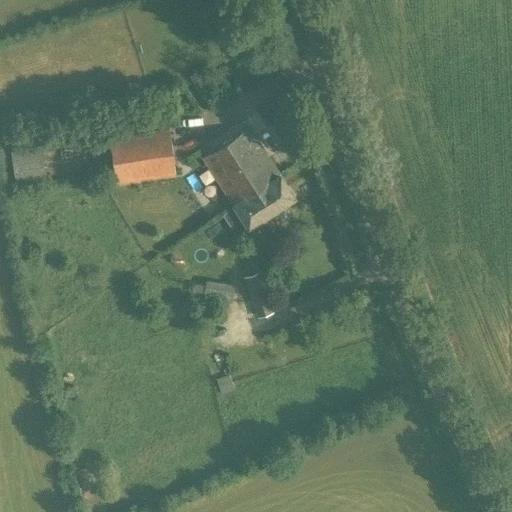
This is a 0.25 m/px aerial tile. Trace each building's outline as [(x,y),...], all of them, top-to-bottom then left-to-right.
[(116,184),(175,175),(169,128),(107,138),(116,184)] [(235,204),(279,175),(249,128),(203,158),(235,204)] [(15,190),(47,185),(41,147),(10,152),(15,190)] [(248,227),(294,197),(279,175),(235,204),(233,205),(248,227)] [(256,317),(273,311),(259,271),(243,277),(256,317)] [(202,297),(231,301),(234,285),(205,280),(202,297)] [(221,392),(234,390),(232,375),(219,377),(221,392)]
